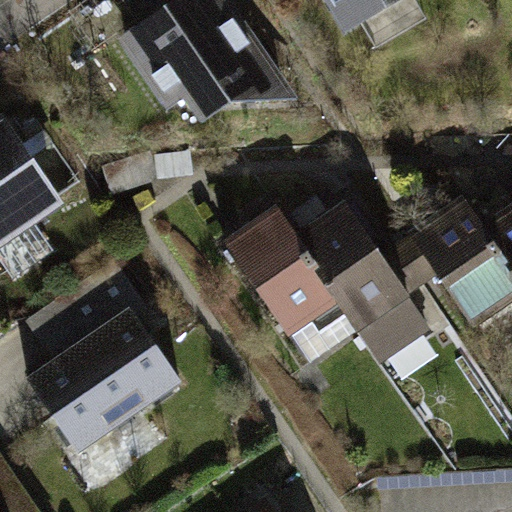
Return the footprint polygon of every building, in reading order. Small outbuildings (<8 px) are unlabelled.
[(223,0),(188,0),(125,41),(182,128),(220,103),(286,95),(223,0)] [(328,0),(346,30),(396,0),(328,0)] [(0,238),(48,205),(0,136),(0,238)] [(149,159),(101,168),(106,194),(154,184),(149,159)] [(465,201),(412,234),(472,329),(511,303),(511,273),(480,226),(465,201)] [(341,204),(292,237),(379,362),(427,328),(341,204)] [(511,204),(480,226),(511,273),(511,204)] [(277,213),(229,245),(287,334),(335,302),(292,237),(277,213)] [(123,308),(17,381),(70,457),(176,384),(123,308)]
